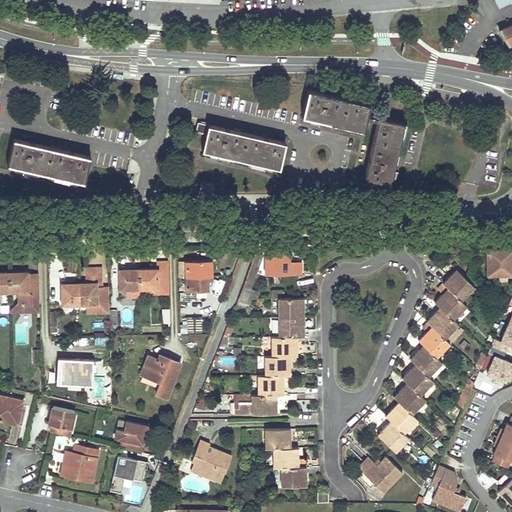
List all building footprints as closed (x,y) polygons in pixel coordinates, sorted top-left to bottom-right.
[(501,35),(503,35),(509,45),(511,43),(511,24),(499,29),(501,35)] [(307,90),(302,114),(363,129),(365,119),(367,114),(369,104),(307,90)] [(390,184),(404,123),(379,117),(377,122),(365,178),(390,184)] [(202,150),(279,168),(285,143),(198,123),(195,132),(205,134),(202,150)] [(84,182),(87,170),(90,157),(13,139),(7,165),(32,170),(68,178),(84,182)] [(213,183),(201,180),(198,192),(210,195),(213,183)] [(307,251),(307,239),(291,240),(291,251),(307,251)] [(511,249),(487,250),(488,276),(511,275),(511,249)] [(289,263),(289,256),(289,250),(265,250),(265,273),(300,273),(300,263),(289,263)] [(257,291),(250,289),(263,254),(256,252),(237,297),(251,299),(257,299),(257,291)] [(153,270),(139,270),(139,289),(170,288),(169,261),(158,262),(158,266),(158,270),(153,270)] [(211,261),(185,261),(186,277),(211,277),(211,261)] [(86,284),(79,284),(79,304),(86,304),(86,312),(109,311),(109,284),(101,284),(101,269),(95,269),(95,284),(86,284)] [(95,269),(86,269),(86,284),(95,284),(95,269)] [(474,287),(455,269),(437,288),(442,293),(434,302),(439,307),(426,320),(431,325),(418,339),(422,344),(409,358),(414,363),(401,377),(406,382),(393,396),(398,401),(385,415),(390,420),(377,434),(395,451),(409,437),(403,433),(417,419),(412,414),(425,400),(420,395),(433,381),(428,376),(441,362),(436,357),(450,343),(444,338),(458,325),(453,319),(466,305),(461,301),(474,287)] [(120,287),(120,270),(111,270),(111,287),(120,287)] [(139,289),(139,270),(120,270),(120,287),(120,294),(139,294),(139,289)] [(0,291),(10,292),(9,273),(0,273),(0,291)] [(10,292),(16,291),(17,302),(10,309),(10,311),(24,310),(24,307),(23,303),(22,299),(19,300),(18,291),(27,291),(28,293),(40,293),(39,277),(28,277),(28,273),(9,273),(10,292)] [(211,277),(186,277),(186,292),(207,291),(207,281),(211,281),(211,277)] [(79,304),(79,284),(62,284),(62,305),(79,304)] [(23,303),(24,307),(24,310),(40,310),(40,293),(28,293),(27,291),(18,291),(19,300),(22,299),(23,303)] [(233,402),(233,414),(276,413),(276,394),(283,394),(283,375),(289,375),(289,356),(296,355),(296,336),(304,336),(303,298),(291,298),(278,299),(278,336),(271,336),(271,356),(265,356),(265,375),(257,375),(257,394),(238,395),(238,402),(233,402)] [(511,315),(501,344),(511,348),(511,315)] [(492,322),(489,328),(496,331),(498,325),(492,322)] [(110,352),(110,336),(95,336),(95,346),(103,346),(103,347),(107,352),(110,352)] [(158,359),(148,355),(140,374),(143,375),(140,381),(157,388),(155,394),(167,398),(180,362),(159,354),(158,359)] [(235,357),(220,358),(221,365),(236,364),(235,357)] [(511,365),(494,358),(486,376),(509,385),(511,376),(511,365)] [(93,361),(58,359),(57,382),(92,385),(93,361)] [(462,409),(473,382),(467,378),(456,403),(462,409)] [(20,410),(22,401),(0,396),(0,420),(20,425),(24,411),(20,410)] [(203,410),(205,406),(207,402),(200,399),(196,406),(203,410)] [(454,405),(449,411),(454,415),(459,409),(454,405)] [(48,424),(51,425),(50,432),(52,433),(69,437),(74,411),(52,406),(48,424)] [(511,416),(508,423),(506,422),(503,429),(502,433),(499,432),(495,441),(497,443),(496,446),(493,453),(495,454),(492,461),(506,468),(510,460),(511,461),(511,416)] [(127,421),(120,420),(117,429),(124,431),(127,421)] [(142,444),(144,435),(147,436),(149,426),(127,421),(124,431),(117,429),(115,438),(122,439),(121,447),(143,452),(145,445),(142,444)] [(306,486),(306,467),(306,458),(298,458),(298,448),(290,448),(290,429),(277,429),(265,429),(265,448),(272,448),(272,467),(281,467),(281,486),(306,486)] [(231,455),(221,451),(211,447),(210,451),(206,450),(209,443),(200,439),(191,461),(193,463),(190,470),(219,483),(231,455)] [(100,451),(76,446),(74,454),(67,452),(61,476),(92,483),(100,451)] [(366,455),(356,466),(363,472),(372,462),(366,455)] [(385,455),(376,465),(372,462),(363,472),(383,492),(402,473),(385,455)] [(142,482),(145,469),(135,467),(135,468),(130,467),(131,459),(118,456),(110,491),(121,494),(125,478),(142,482)] [(145,469),(146,462),(131,459),(130,467),(135,468),(135,467),(145,469)] [(459,511),(466,496),(453,491),(456,483),(453,472),(438,465),(430,483),(437,486),(431,499),(459,511)] [(510,504),(511,501),(511,479),(511,478),(497,491),(510,504)] [(317,492),(317,502),(327,502),(327,492),(317,492)]
